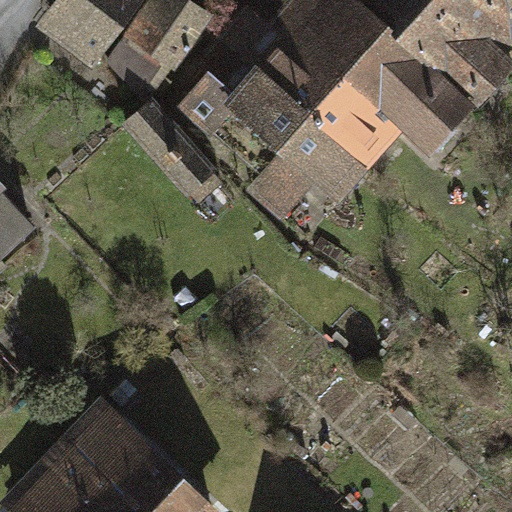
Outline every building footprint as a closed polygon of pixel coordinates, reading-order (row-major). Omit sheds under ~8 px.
[(65,0),(52,18),(91,47),(82,58),(94,67),(103,55),(102,54),(142,0),(65,0)] [(189,0),(160,0),(143,26),(135,21),(108,60),(145,99),(208,13),(189,0)] [(292,156),(260,192),(284,214),(316,177),(329,190),(359,156),(357,154),(385,123),(393,114),(429,150),(470,104),(473,101),(475,102),(511,62),(511,0),(322,0),(290,37),(281,47),(258,72),(238,96),(214,73),(184,104),(208,129),(215,121),(232,103),(265,133),(249,153),(246,158),(258,169),(269,157),(263,151),(273,140),(292,156)] [(258,72),(281,47),(247,16),(205,65),(214,73),(238,96),(258,72)] [(151,100),(127,122),(188,190),(212,168),(151,100)] [(265,133),(232,103),(215,121),(249,153),(265,133)] [(0,190),(0,254),(32,225),(0,190)] [(78,387),(56,408),(69,422),(91,402),(78,387)] [(210,511),(106,412),(18,503),(27,511),(210,511)]
